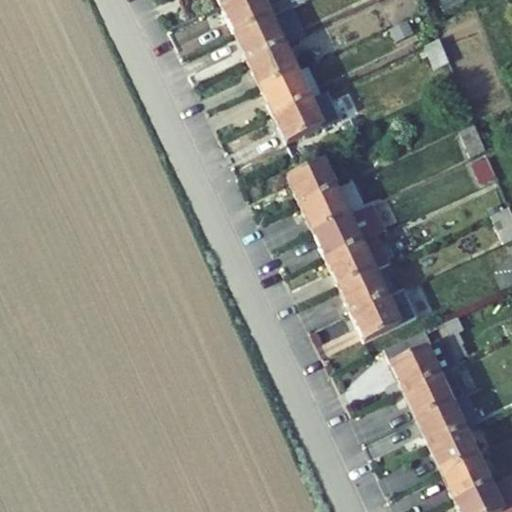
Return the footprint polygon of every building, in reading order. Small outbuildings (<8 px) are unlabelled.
[(221,0),(226,10),(247,0),(221,0)] [(239,36),(274,19),(264,0),(247,0),(226,10),(239,36)] [(239,36),(252,62),(287,46),(274,19),(239,36)] [(449,68),(439,43),(425,49),(435,74),(449,68)] [(287,46),(252,62),(265,88),(299,72),(287,46)] [(299,72),(265,88),(278,117),(313,100),(299,72)] [(313,100),(278,117),(291,144),(326,128),(313,100)] [(485,154),(475,129),(460,135),(470,160),(485,154)] [(481,187),(494,181),(485,162),(472,168),(481,187)] [(326,163),(294,178),(308,208),(340,193),(326,163)] [(321,236),(353,219),(340,193),(308,208),(321,236)] [(511,218),(509,211),(493,219),(504,246),(511,242),(511,218)] [(321,236),(333,262),(366,247),(353,219),(321,236)] [(333,262),(346,289),(379,273),(366,247),(333,262)] [(359,316),(392,300),(379,273),(346,289),(359,316)] [(425,318),(411,291),(392,300),(359,316),(372,344),(425,318)] [(391,353),(412,398),(447,380),(434,353),(441,350),(433,332),(391,353)] [(412,398),(424,425),(474,401),(461,373),(447,380),(412,398)] [(474,401),(424,425),(436,450),(472,434),(486,427),(474,401)] [(472,434),(436,450),(445,470),(480,453),(472,434)] [(480,453),(445,470),(458,500),(494,483),(480,453)] [(458,500),(464,511),(511,511),(511,473),(494,483),(458,500)]
